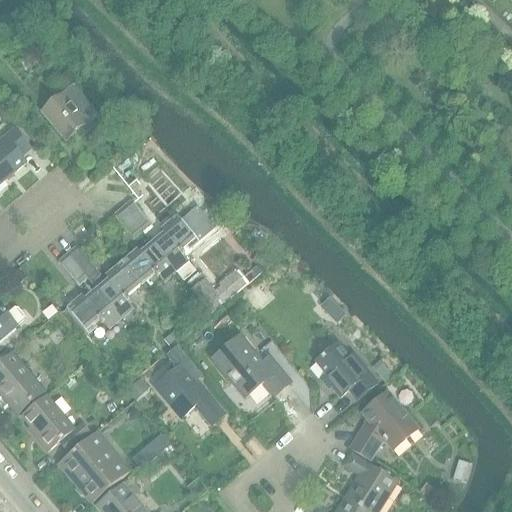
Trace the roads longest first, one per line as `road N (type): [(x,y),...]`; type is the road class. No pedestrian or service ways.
road 1 (residential): [(278,511),(326,435),(314,425),(236,490)]
road 2 (residential): [(3,262),(78,201),(52,175),(5,215)]
